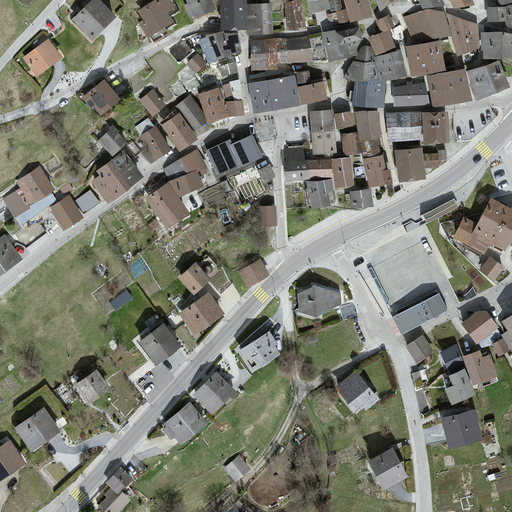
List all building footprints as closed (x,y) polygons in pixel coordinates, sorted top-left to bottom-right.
[(96,0),(93,0),(70,23),(91,43),(116,19),(96,0)] [(165,0),(157,0),(137,13),(142,23),(138,26),(149,40),(174,27),(167,15),(175,13),(165,0)] [(210,0),(184,0),(193,21),(215,11),(210,0)] [(246,0),(220,0),(221,30),(247,30),(246,0)] [(327,0),(306,0),(309,14),(329,10),(327,0)] [(339,0),(329,0),(332,10),(341,8),(339,0)] [(470,0),(448,0),(453,11),(474,6),(470,0)] [(369,1),(343,2),(350,20),(371,15),(369,1)] [(301,2),(283,4),(287,32),(305,30),(301,2)] [(272,3),(247,4),(248,35),(273,34),(272,3)] [(511,7),(506,9),(486,10),(488,23),(504,23),(511,25),(511,7)] [(344,9),(337,11),(339,22),(346,20),(344,9)] [(427,12),(403,21),(411,39),(435,41),(451,39),(443,16),(427,12)] [(389,15),(377,20),(382,30),(393,25),(389,15)] [(477,28),(448,17),(456,59),(480,49),(477,28)] [(356,29),(324,32),(330,59),(356,53),(355,47),(363,39),(356,29)] [(206,37),(198,40),(208,63),(242,52),(238,33),(224,33),(223,31),(205,35),(206,37)] [(388,33),(369,40),(377,56),(395,49),(388,33)] [(511,37),(500,34),(481,36),(483,61),(511,60),(511,37)] [(309,39),(251,43),(252,73),(277,71),(277,65),(311,63),(309,39)] [(49,42),(23,60),(36,80),(64,61),(49,42)] [(439,44),(406,50),(410,77),(444,73),(439,44)] [(363,49),(344,79),(377,82),(370,49),(363,49)] [(399,53),(375,60),(381,82),(406,79),(399,53)] [(197,57),(186,67),(195,76),(206,67),(197,57)] [(233,63),(216,67),(221,79),(237,74),(233,63)] [(499,64),(465,75),(475,102),(510,89),(499,64)] [(461,74),(426,79),(432,108),(470,102),(461,74)] [(294,79),(247,87),(253,116),(299,108),(296,89),(294,79)] [(83,100),(99,116),(119,101),(102,82),(83,100)] [(243,101),(239,82),(223,88),(226,102),(243,101)] [(322,83),(296,89),(299,108),(328,102),(322,83)] [(384,84),(354,84),(352,107),(384,108),(384,84)] [(423,86),(389,91),(392,108),(428,107),(423,86)] [(218,91),(198,97),(205,125),(227,118),(218,91)] [(153,93),(139,103),(153,119),(166,107),(153,93)] [(190,99),(175,111),(195,132),(205,125),(190,99)] [(243,103),(227,104),(227,118),(244,117),(243,103)] [(424,116),(425,145),(446,145),(446,115),(424,116)] [(178,116),(160,127),(175,149),(192,135),(178,116)] [(349,118),(336,120),(339,129),(352,128),(349,118)] [(379,118),(354,119),(360,144),(381,139),(379,118)] [(387,118),(387,144),(421,142),(420,120),(387,118)] [(334,120),(309,121),(313,156),(335,156),(334,120)] [(156,130),(141,138),(156,163),(171,151),(156,130)] [(113,131),(98,144),(111,157),(123,142),(113,131)] [(205,151),(217,175),(237,165),(238,168),(264,156),(253,133),(233,142),(231,138),(205,151)] [(354,136),(340,137),(343,157),(356,155),(354,136)] [(378,145),(361,146),(363,155),(379,154),(378,145)] [(440,157),(447,157),(446,149),(424,150),(425,166),(441,165),(440,157)] [(302,150),(284,152),(285,182),(308,180),(332,179),(334,189),(353,187),(350,160),(303,163),(302,150)] [(422,151),(394,153),(399,183),(425,180),(422,151)] [(197,152),(165,171),(172,184),(195,173),(198,181),(208,175),(197,152)] [(90,186),(104,203),(139,176),(122,154),(95,173),(99,179),(90,186)] [(382,158),(363,160),(368,189),(388,186),(382,158)] [(271,163),(259,167),(264,179),(275,175),(271,163)] [(29,206),(55,190),(40,166),(16,181),(20,188),(2,199),(14,218),(31,208),(29,206)] [(172,184),(169,185),(179,201),(203,189),(198,181),(195,173),(172,184)] [(331,182),(304,186),(310,210),(329,208),(328,196),(333,194),(331,182)] [(169,185),(145,201),(166,231),(188,216),(179,201),(169,185)] [(91,187),(75,199),(84,211),(100,200),(91,187)] [(371,192),(348,193),(350,210),(374,206),(371,192)] [(69,195),(50,207),(52,210),(50,211),(63,231),(84,218),(69,195)] [(427,219),(458,205),(454,197),(423,212),(427,219)] [(511,235),(511,208),(491,199),(476,225),(462,218),(452,237),(481,254),(488,244),(503,251),(511,235)] [(275,209),(255,209),(256,230),(276,228),(275,209)] [(0,238),(0,276),(20,262),(0,238)] [(479,266),(494,278),(505,265),(490,253),(479,266)] [(238,270),(247,287),(265,278),(256,260),(238,270)] [(177,281),(193,297),(209,281),(193,265),(177,281)] [(340,306),(338,295),(313,288),(298,296),(298,313),(314,320),(340,306)] [(400,329),(447,310),(439,290),(392,308),(400,329)] [(179,316),(193,335),(222,315),(208,296),(179,316)] [(482,311),(460,326),(476,344),(498,328),(482,311)] [(507,332),(498,337),(511,353),(511,315),(502,322),(507,332)] [(451,321),(431,332),(442,356),(465,343),(451,321)] [(163,327),(136,346),(155,367),(179,349),(163,327)] [(268,333),(237,353),(251,374),(280,356),(268,333)] [(422,334),(406,345),(417,362),(433,351),(422,334)] [(499,342),(491,346),(497,357),(506,353),(499,342)] [(478,351),(463,356),(471,388),(499,380),(491,355),(481,358),(478,351)] [(471,388),(463,372),(449,376),(454,386),(444,390),(450,407),(474,395),(471,388)] [(192,397),(209,414),(235,393),(215,374),(192,397)] [(355,416),(378,401),(355,374),(334,389),(355,416)] [(97,375),(73,388),(87,409),(110,394),(97,375)] [(206,424),(189,404),(164,426),(179,449),(206,424)] [(474,409),(439,417),(446,447),(481,439),(474,409)] [(42,410),(13,431),(32,455),(58,434),(42,410)] [(0,484),(23,466),(7,443),(0,448),(0,484)] [(391,449),(367,463),(381,491),(407,478),(391,449)] [(239,457),(222,470),(231,483),(248,470),(239,457)] [(108,491),(95,509),(98,511),(118,511),(128,502),(120,495),(132,481),(117,472),(104,486),(108,491)]
